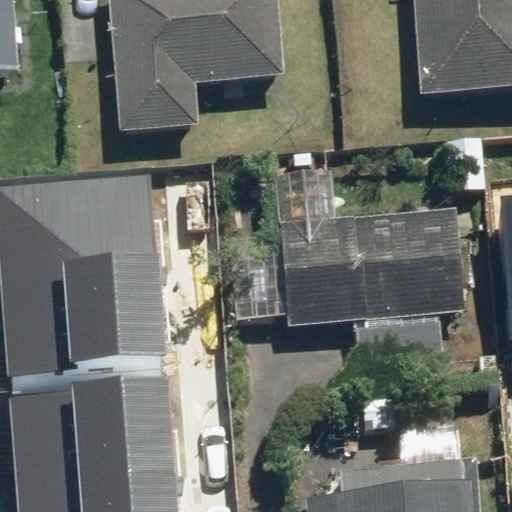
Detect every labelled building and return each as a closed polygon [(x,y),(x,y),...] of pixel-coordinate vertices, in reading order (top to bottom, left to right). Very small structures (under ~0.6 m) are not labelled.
[(19,0),(0,0),(0,83),(25,82),(19,0)] [(282,0),(114,0),(127,142),(206,135),(203,92),(290,84),(282,0)] [(511,0),(419,0),(427,105),(511,98),(511,0)] [(148,176),(0,188),(0,217),(5,277),(156,264),(148,176)] [(511,195),(500,197),(508,338),(511,337),(511,195)] [(461,219),(284,230),(291,333),(358,328),(363,402),(448,397),(443,323),(468,322),(461,219)] [(156,264),(5,277),(13,370),(164,357),(156,264)] [(164,357),(13,370),(22,483),(176,471),(166,357),(164,357)] [(352,379),(277,380),(277,418),(352,417),(352,379)] [(344,506),(310,509),(310,511),(486,511),(483,467),(342,478),(344,506)] [(179,511),(176,471),(22,483),(24,511),(179,511)]
